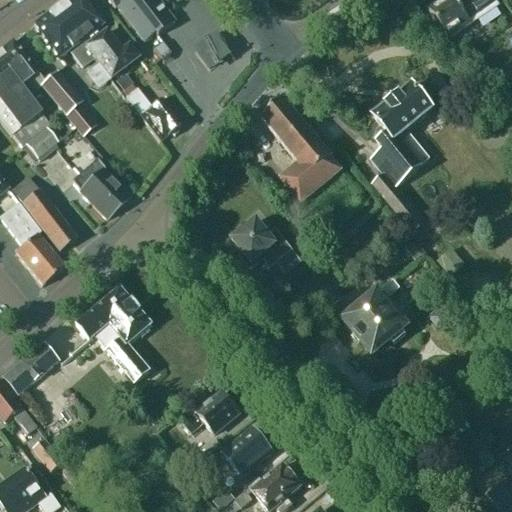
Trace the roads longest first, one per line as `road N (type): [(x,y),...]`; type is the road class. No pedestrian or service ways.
road 1 (unclassified): [(389,511),(144,225)]
road 2 (tertiary): [(144,225),(186,162),(282,57)]
road 3 (tertiary): [(0,350),(144,225)]
